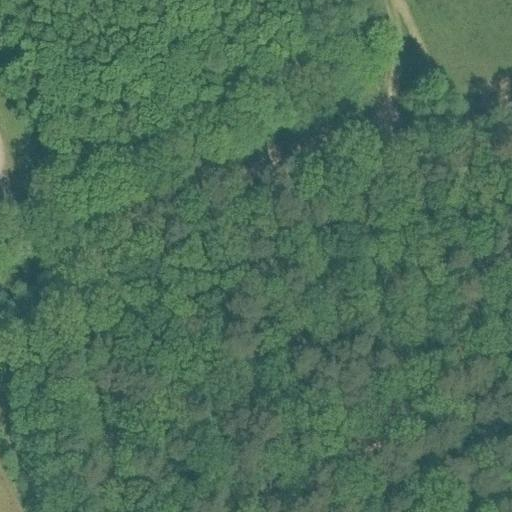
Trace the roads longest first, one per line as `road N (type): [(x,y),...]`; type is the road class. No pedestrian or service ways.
road 1 (track): [(511,105),(431,129),(382,122),(323,139),(6,286)]
road 2 (track): [(387,0),(396,39),(382,122),(390,169)]
